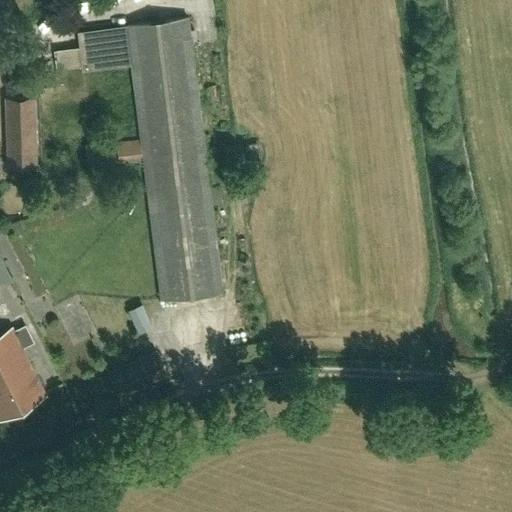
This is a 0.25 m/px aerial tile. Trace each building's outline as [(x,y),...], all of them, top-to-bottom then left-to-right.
[(56,71),(84,67),(131,62),(161,297),(222,290),(188,18),(127,26),(127,28),(80,34),(81,46),(54,50),(56,71)] [(9,163),(35,162),(33,96),(7,97),(9,163)] [(83,155),(102,154),(101,138),(82,139),(83,155)] [(136,138),(115,139),(115,152),(136,151),(136,138)] [(255,141),(240,139),(238,152),(253,154),(255,141)] [(87,327),(86,308),(63,310),(65,329),(87,327)] [(23,345),(32,341),(24,325),(15,330),(13,326),(0,332),(0,416),(47,393),(23,345)] [(113,370),(123,394),(165,375),(154,352),(113,370)]
